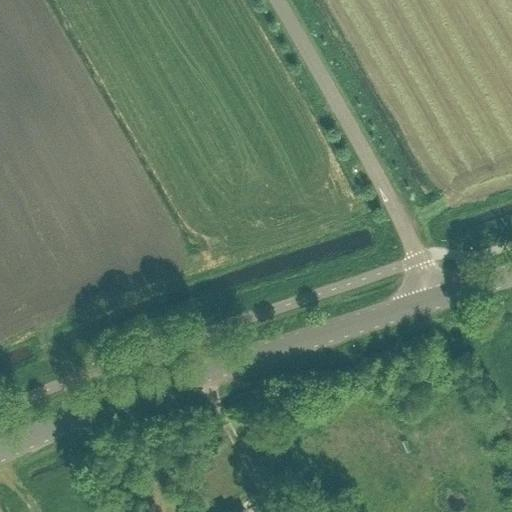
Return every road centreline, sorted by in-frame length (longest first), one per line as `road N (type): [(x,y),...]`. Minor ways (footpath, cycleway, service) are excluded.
road 1 (tertiary): [(0,451),(63,418),(430,300)]
road 2 (unclassified): [(416,259),(274,0)]
